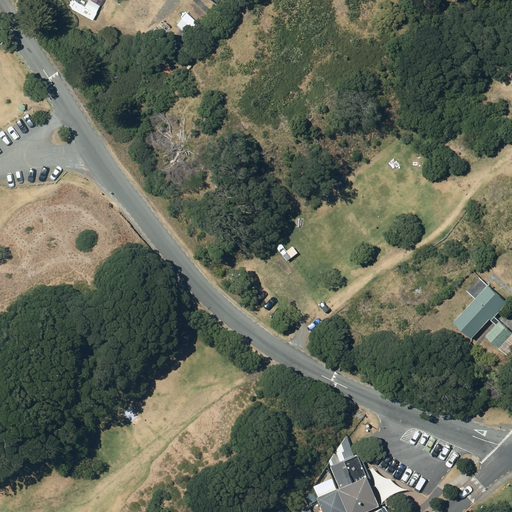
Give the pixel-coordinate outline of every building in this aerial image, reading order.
[(92,0),(77,0),(73,8),(93,21),(102,6),(92,0)] [(477,279),(466,292),(473,299),(451,324),(470,340),(488,320),(490,322),(506,304),(477,279)] [(511,336),(496,323),(485,337),(507,355),(511,349),(511,336)] [(313,490),(305,493),(313,511),(356,511),(372,505),(374,509),(382,506),(359,453),(353,455),(351,450),(345,436),(327,460),(338,486),(334,488),(335,489),(316,497),(313,490)] [(310,511),(307,503),(288,511),(310,511)]
